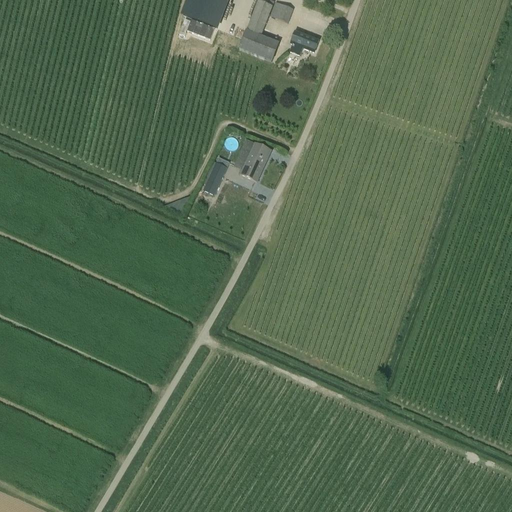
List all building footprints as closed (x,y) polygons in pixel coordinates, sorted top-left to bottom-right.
[(209,24),(218,0),(180,0),(176,10),(209,24)] [(258,3),(246,32),(238,51),(272,64),(279,45),(261,38),(275,4),(269,1),(267,7),(258,3)] [(293,11),(275,5),(270,18),(288,25),(293,11)] [(291,46),(293,47),(290,54),(299,57),(302,50),(313,55),(318,42),(296,33),(291,46)] [(257,184),(271,153),(255,146),(241,177),(257,184)] [(205,183),(213,186),(222,168),(214,164),(205,183)]
